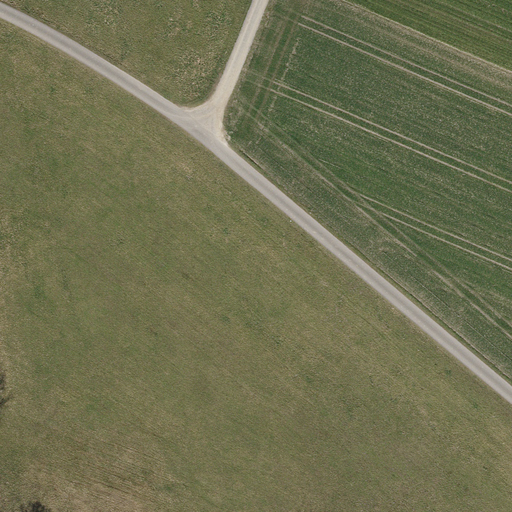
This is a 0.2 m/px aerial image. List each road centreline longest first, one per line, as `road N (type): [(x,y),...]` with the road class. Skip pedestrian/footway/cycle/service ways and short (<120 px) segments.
road 1 (track): [(0,12),(70,41),(206,136),(511,396)]
road 2 (track): [(260,0),(206,136)]
